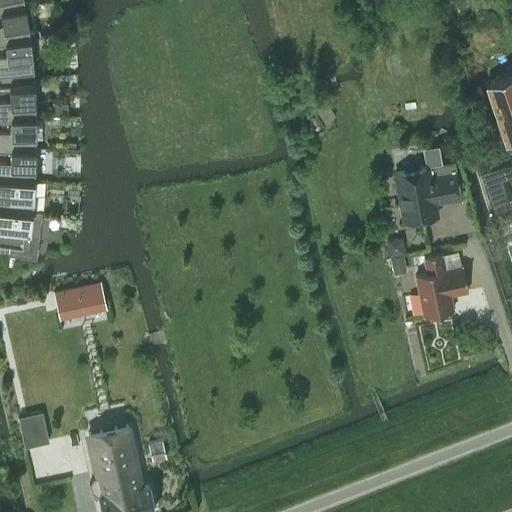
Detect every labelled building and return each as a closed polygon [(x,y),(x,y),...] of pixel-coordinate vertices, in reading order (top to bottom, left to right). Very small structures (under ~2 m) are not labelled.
[(0,0),(0,8),(25,5),(23,0),(0,0)] [(0,39),(29,36),(29,31),(27,20),(25,5),(0,8),(0,39)] [(0,39),(0,71),(33,69),(31,52),(29,36),(0,39)] [(511,73),(486,81),(506,143),(511,140),(511,73)] [(0,115),(35,115),(34,99),(34,83),(0,84),(0,115)] [(0,146),(35,147),(35,131),(35,115),(0,115),(0,146)] [(437,145),(423,148),(426,165),(440,162),(437,145)] [(0,176),(33,179),(34,163),(35,147),(0,146),(0,176)] [(394,172),(404,222),(437,215),(434,201),(460,196),(453,161),(394,172)] [(481,175),(491,206),(509,200),(502,179),(511,175),(511,161),(480,172),(481,175)] [(0,207),(31,210),(32,194),(33,179),(0,176),(0,207)] [(42,211),(31,210),(0,207),(0,252),(36,257),(42,211)] [(396,238),(387,240),(389,254),(404,251),(402,242),(396,238)] [(423,315),(453,309),(450,294),(467,290),(462,265),(460,265),(457,249),(424,256),(427,272),(415,274),(423,315)] [(402,255),(390,257),(393,271),(405,268),(402,255)] [(104,300),(100,281),(53,291),(57,310),(71,307),(69,297),(88,293),(91,303),(104,300)] [(26,443),(50,438),(44,408),(19,413),(26,443)] [(97,475),(93,476),(88,483),(90,490),(97,495),(98,494),(102,511),(142,511),(152,510),(153,510),(153,509),(147,482),(139,484),(127,423),(87,432),(97,475)] [(147,441),(151,459),(166,456),(161,438),(147,441)]
